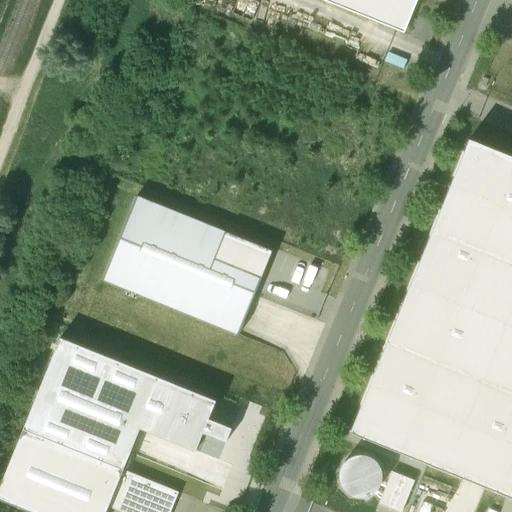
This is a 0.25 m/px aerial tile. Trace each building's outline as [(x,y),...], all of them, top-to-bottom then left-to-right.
[(416,0),(320,0),(403,33),(416,0)] [(511,68),(511,46),(507,45),(501,65),(511,68)] [(511,158),(468,141),(349,433),(511,498),(511,158)] [(272,251),(136,197),(102,280),(238,335),(272,251)] [(238,456),(154,422),(142,452),(226,486),(238,456)] [(105,511),(123,470),(24,429),(0,486),(0,500),(28,511),(105,511)] [(346,493),(354,498),(364,498),(373,494),(379,487),(381,478),(380,468),(374,460),(365,456),(356,456),(347,460),(341,467),(338,476),(340,486),(346,493)] [(400,511),(413,477),(390,469),(378,502),(400,511)] [(170,511),(178,493),(123,470),(108,507),(119,511),(170,511)]
